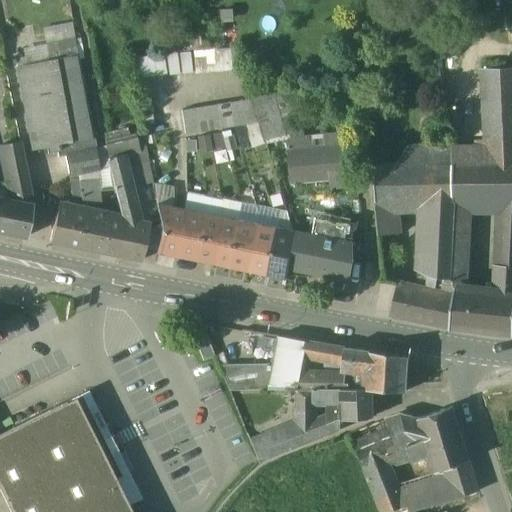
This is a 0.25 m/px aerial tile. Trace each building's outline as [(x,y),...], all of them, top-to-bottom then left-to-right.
[(433,0),(438,33),(456,30),(451,0),(433,0)] [(341,29),(344,46),(396,37),(393,20),(341,29)] [(432,20),(408,23),(413,59),(437,55),(434,34),(432,20)] [(438,33),(434,34),(437,55),(459,52),(456,30),(438,33)] [(46,43),(50,61),(79,55),(76,38),(46,43)] [(193,53),(196,73),(239,68),(236,47),(193,53)] [(191,52),(181,53),(182,73),(192,72),(191,52)] [(177,54),(167,55),(169,75),(179,74),(177,54)] [(33,149),(95,138),(79,55),(50,61),(39,63),(27,65),(18,67),(33,149)] [(133,78),(166,75),(164,55),(131,58),(133,78)] [(38,56),(26,58),(27,65),(39,63),(38,56)] [(511,67),(483,68),(488,146),(511,146),(511,67)] [(274,92),(252,98),(260,121),(266,142),(266,143),(288,141),(288,140),(289,140),(280,114),(274,92)] [(252,98),(241,100),(245,124),(260,121),(252,98)] [(241,100),(229,102),(233,126),(245,124),(241,100)] [(229,102),(217,104),(221,128),(233,126),(229,102)] [(217,104),(205,106),(209,130),(221,128),(217,104)] [(205,106),(193,108),(197,132),(209,130),(205,106)] [(458,107),(446,109),(449,129),(461,127),(458,107)] [(193,108),(181,110),(185,134),(197,132),(193,108)] [(266,142),(260,121),(245,124),(252,145),(266,142)] [(354,133),(328,136),(329,146),(355,143),(354,133)] [(124,138),(105,142),(107,157),(112,179),(127,175),(122,155),(139,151),(136,135),(124,138)] [(355,143),(329,146),(328,136),(289,140),(288,140),(288,141),(292,183),(331,179),(357,176),(355,143)] [(20,142),(2,145),(11,192),(13,201),(13,202),(31,205),(31,201),(20,142)] [(511,146),(488,146),(453,147),(454,199),(466,198),(500,198),(511,197),(511,146)] [(453,147),(375,150),(375,201),(395,201),(423,201),(454,200),(454,199),(453,147)] [(96,149),(65,155),(69,173),(100,167),(96,149)] [(127,175),(112,179),(114,189),(130,185),(127,175)] [(357,176),(331,179),(332,188),(358,185),(357,176)] [(94,179),(80,181),(84,211),(84,212),(92,213),(94,204),(97,203),(94,179)] [(80,181),(70,181),(76,210),(84,211),(80,181)] [(130,185),(114,189),(122,219),(123,220),(137,222),(139,215),(130,185)] [(173,189),(154,186),(156,203),(171,206),(173,198),(173,189)] [(11,192),(2,190),(0,198),(13,201),(11,192)] [(0,198),(0,197),(0,231),(26,237),(31,205),(13,202),(13,201),(0,198)] [(511,197),(500,198),(497,265),(511,266),(511,197)] [(470,204),(466,198),(454,199),(454,200),(455,200),(454,228),(451,278),(453,278),(458,279),(467,254),(470,204)] [(239,203),(222,199),(222,200),(221,200),(223,209),(221,216),(240,220),(242,212),(239,203)] [(454,200),(423,201),(422,227),(454,228),(455,200),(454,200)] [(397,232),(395,201),(375,201),(379,233),(394,233),(397,232)] [(171,206),(156,203),(161,228),(156,251),(175,255),(184,209),(171,206)] [(76,210),(57,206),(50,242),(77,247),(84,212),(84,211),(76,210)] [(203,213),(184,209),(175,255),(194,259),(203,213)] [(288,213),(274,210),(278,221),(277,227),(294,231),(288,213)] [(92,213),(84,212),(77,247),(116,255),(123,220),(122,219),(92,213)] [(221,216),(203,213),(194,259),(212,262),(221,216)] [(240,220),(221,216),(212,262),(231,266),(240,220)] [(350,224),(312,217),(308,234),(297,231),(290,267),(349,278),(352,258),(351,242),(346,241),(350,224)] [(137,222),(123,220),(116,255),(141,261),(149,225),(137,222)] [(258,224),(240,220),(231,266),(249,269),(258,224)] [(277,227),(258,224),(249,269),(268,273),(277,227)] [(294,231),(277,227),(268,273),(287,279),(290,267),(297,231),(294,231)] [(454,228),(422,227),(420,271),(439,277),(451,278),(454,228)] [(394,233),(379,233),(384,271),(382,280),(398,284),(398,283),(400,283),(394,233)] [(511,266),(497,265),(495,291),(511,293),(511,266)] [(439,277),(420,271),(419,288),(453,296),(454,287),(453,278),(451,278),(439,277)] [(400,283),(398,283),(398,284),(391,315),(449,328),(453,296),(419,288),(400,283)] [(511,293),(495,291),(454,287),(453,296),(449,328),(511,334),(511,293)] [(205,334),(194,338),(204,362),(215,357),(214,356),(205,334)] [(307,341),(280,336),(273,367),(269,390),(298,390),(301,375),(305,353),(307,341)] [(334,346),(307,341),(305,353),(311,358),(328,361),(328,359),(334,360),(334,346)] [(345,348),(334,346),(334,360),(343,362),(345,348)] [(407,356),(345,348),(343,362),(342,375),(342,388),(367,389),(373,391),(406,392),(407,356)] [(223,353),(214,356),(215,357),(219,367),(226,367),(223,353)] [(226,367),(219,367),(228,390),(260,390),(261,367),(226,367)] [(273,367),(261,367),(260,390),(269,390),(273,367)] [(342,375),(301,375),(298,390),(314,390),(327,390),(327,388),(342,388),(342,375)] [(342,388),(327,388),(327,390),(314,390),(314,405),(339,404),(339,418),(341,418),(341,420),(374,419),(373,409),(376,409),(376,395),(373,395),(373,391),(367,389),(342,388)] [(314,390),(298,390),(298,409),(315,408),(314,405),(314,390)] [(0,511),(139,511),(79,393),(0,433),(0,511)] [(452,407),(420,419),(428,442),(438,472),(469,460),(452,407)] [(420,419),(401,414),(349,434),(361,465),(384,456),(385,458),(428,442),(420,419)] [(299,423),(275,433),(283,452),(326,434),(320,420),(300,428),(299,423)] [(263,427),(246,433),(250,443),(267,437),(263,427)] [(267,437),(250,443),(258,462),(283,452),(275,433),(267,437)] [(384,456),(361,465),(379,511),(389,511),(404,506),(396,486),(385,458),(384,456)] [(469,460),(438,472),(441,476),(445,503),(478,491),(469,460)] [(438,472),(396,486),(404,506),(408,505),(411,511),(415,511),(445,503),(441,476),(438,472)]
